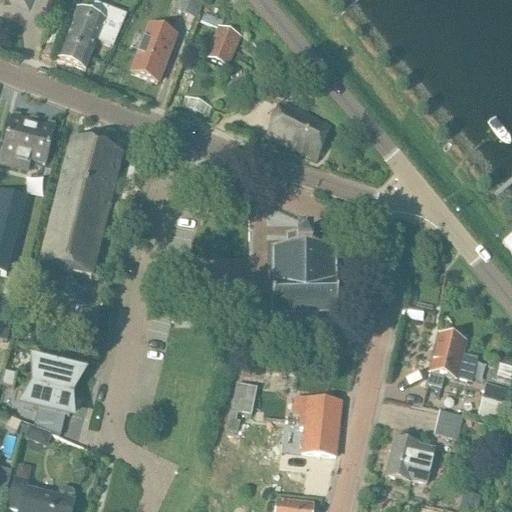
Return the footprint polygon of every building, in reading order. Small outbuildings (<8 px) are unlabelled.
[(178,0),(175,11),(196,18),(201,0),(178,0)] [(97,41),(97,43),(113,49),(126,17),(95,4),(90,18),(91,18),(86,30),(81,28),(79,34),(97,41)] [(85,72),(97,43),(97,41),(79,34),(81,28),(86,30),(91,18),(90,18),(76,12),(57,61),(85,72)] [(175,39),(149,29),(131,75),(158,85),(175,39)] [(220,32),(207,61),(226,69),(238,40),(220,32)] [(270,96),(282,101),(288,87),(276,81),(270,96)] [(265,140),(317,163),(331,130),(280,107),(265,140)] [(11,121),(6,141),(0,164),(0,165),(27,173),(29,163),(44,167),(52,136),(27,129),(28,125),(11,121)] [(73,143),(41,264),(90,277),(122,156),(73,143)] [(0,276),(6,278),(26,201),(20,199),(0,194),(0,276)] [(272,321),(336,321),(336,286),(335,286),(334,254),(320,254),(320,242),(286,241),(286,254),(271,254),(272,285),(271,285),(271,288),(238,288),(228,297),(229,311),(238,320),(271,319),(272,321)] [(51,307),(48,318),(61,322),(64,310),(51,307)] [(0,325),(0,342),(7,344),(9,328),(0,325)] [(427,388),(440,391),(443,379),(474,387),(478,361),(461,358),(464,345),(438,339),(427,388)] [(29,387),(74,398),(79,376),(35,366),(29,387)] [(3,381),(14,384),(16,377),(4,374),(3,381)] [(238,378),(230,414),(237,416),(237,415),(250,418),(257,383),(238,378)] [(14,384),(3,381),(1,388),(13,391),(14,384)] [(69,419),(74,398),(29,387),(24,408),(69,419)] [(335,426),(339,426),(341,405),(301,401),(299,422),(305,423),(305,421),(336,425),(335,426)] [(478,420),(499,425),(504,406),(482,401),(478,420)] [(261,405),(258,420),(267,421),(270,406),(261,405)] [(457,442),(462,418),(438,413),(433,437),(457,442)] [(230,414),(229,414),(225,434),(237,436),(240,423),(236,422),(237,416),(230,414)] [(300,456),(335,460),(339,426),(335,426),(336,425),(305,421),(305,423),(299,422),(298,431),(303,431),(300,456)] [(22,427),(18,439),(24,441),(47,450),(52,437),(29,428),(29,429),(22,427)] [(263,445),(273,446),(275,434),(264,432),(263,445)] [(418,446),(413,445),(393,441),(385,479),(410,484),(410,483),(425,486),(432,452),(418,449),(418,446)] [(17,469),(12,491),(7,510),(14,511),(71,511),(73,506),(72,505),(74,496),(72,492),(62,489),(58,492),(55,501),(25,494),(31,473),(17,469)] [(11,474),(0,471),(0,494),(5,495),(11,474)]
